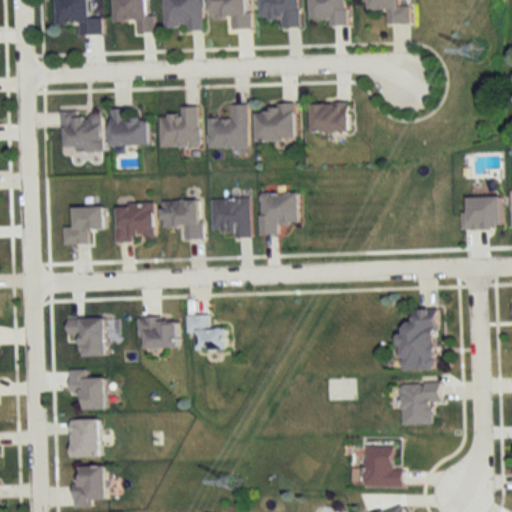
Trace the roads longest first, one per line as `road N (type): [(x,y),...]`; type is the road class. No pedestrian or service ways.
road 1 (residential): [(39,511),(22,0)]
road 2 (residential): [(511,265),(32,284)]
road 3 (residential): [(402,67),(25,73)]
road 4 (residential): [(462,498),(485,397),(472,267)]
